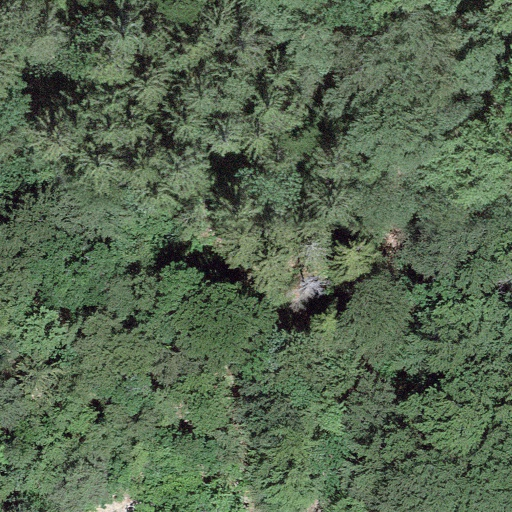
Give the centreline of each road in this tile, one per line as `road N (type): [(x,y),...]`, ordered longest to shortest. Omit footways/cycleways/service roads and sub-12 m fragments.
road 1 (track): [(319,511),(361,294),(373,113),(511,253)]
road 2 (track): [(342,511),(511,457)]
road 3 (track): [(373,113),(293,0)]
